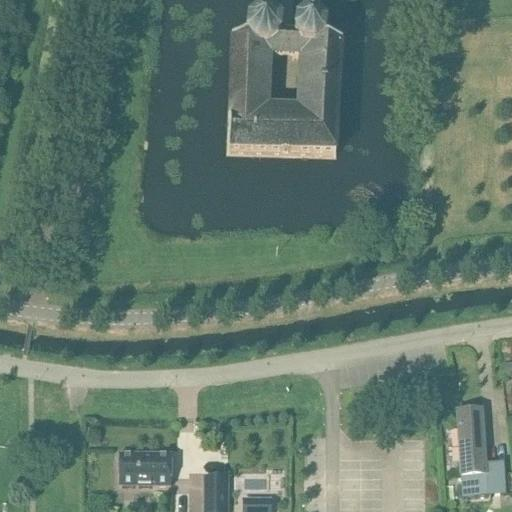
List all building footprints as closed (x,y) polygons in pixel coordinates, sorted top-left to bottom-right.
[(280,47),(281,39),(280,36),(277,29),(272,25),(265,23),(258,24),(252,27),(248,32),(246,41),(244,41),(243,45),(231,44),(227,155),(335,158),(341,49),(329,48),(329,45),(326,44),(326,41),(324,34),(320,28),(313,25),(306,25),(300,27),(295,32),(293,39),(292,47),(291,47),(291,55),(292,55),(292,66),(298,66),(297,116),(269,115),(270,65),(280,66),(280,54),(282,55),(282,47),(280,47)] [(287,47),(282,47),(282,55),(291,55),(291,47),(287,47)] [(452,71),(443,71),(444,80),(452,79),(452,71)] [(511,363),(503,365),(504,380),(511,379),(511,363)] [(483,467),(480,414),(458,415),(462,500),(505,497),(502,466),(483,467)] [(119,457),(118,490),(171,490),(171,458),(119,457)] [(203,511),(227,511),(228,488),(204,488),(203,511)]
